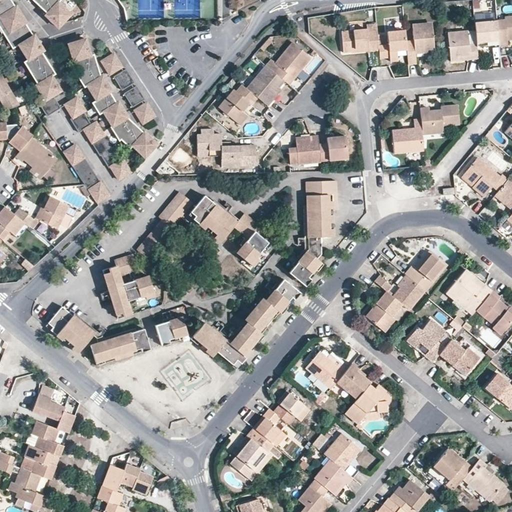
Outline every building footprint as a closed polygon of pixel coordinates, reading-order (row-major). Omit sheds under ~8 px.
[(26,61),(43,51),(34,37),(33,38),(25,24),(26,23),(16,7),(14,8),(9,0),(0,0),(0,30),(13,51),(17,48),(26,61)] [(33,0),(51,15),(50,17),(64,29),(76,15),(62,3),(64,0),(33,0)] [(507,44),(506,39),(506,36),(511,35),(511,15),(504,16),(504,19),(496,20),(498,40),(499,43),(499,45),(507,44)] [(498,40),(496,20),(474,22),(475,40),(476,42),(479,42),(498,40)] [(415,64),(414,54),(414,49),(423,48),(424,53),(434,52),(431,25),(423,25),(422,22),(412,23),(413,40),(405,40),(406,47),(406,50),(408,65),(415,64)] [(476,42),(475,40),(470,41),(468,26),(447,29),(451,57),(457,56),(457,53),(465,52),(465,55),(477,54),(476,42)] [(379,58),(378,44),(376,30),(367,31),(367,28),(347,31),(350,57),(353,56),(369,55),(370,59),(379,58)] [(406,47),(405,40),(404,29),(388,31),(388,43),(378,44),(379,58),(380,66),(391,65),(391,69),(400,68),(398,51),(398,48),(406,47)] [(289,84),(294,78),(291,75),(299,66),(302,68),(312,56),(293,40),(275,61),(269,55),(263,63),(283,79),(289,84)] [(131,145),(144,156),(156,143),(143,131),(142,133),(125,118),(126,117),(116,102),(114,103),(107,92),(109,91),(100,76),(98,77),(90,55),(87,56),(81,41),(65,47),(71,62),(72,62),(77,73),(74,75),(83,88),(85,87),(94,102),(91,104),(97,114),(101,112),(109,126),(117,140),(119,139),(129,148),(131,145)] [(43,51),(26,61),(27,63),(24,65),(37,86),(35,87),(44,102),(38,105),(46,117),(59,109),(51,97),(59,92),(50,77),(54,75),(41,54),(44,52),(43,51)] [(111,54),(100,60),(109,73),(119,66),(111,54)] [(109,73),(100,60),(99,61),(107,74),(109,73)] [(283,79),(263,63),(244,85),(258,97),(268,105),(273,98),(270,96),(278,86),(283,79)] [(294,78),(302,68),(299,66),(291,75),(294,78)] [(132,82),(124,69),(122,70),(112,76),(120,90),(132,82)] [(0,100),(7,111),(20,106),(0,76),(0,100)] [(219,106),(235,119),(249,103),(252,105),(258,97),(244,85),(241,84),(235,91),(233,89),(219,106)] [(143,99),(134,86),(123,93),(131,106),(143,99)] [(281,88),(278,86),(270,96),(273,98),(281,88)] [(82,113),(84,111),(76,98),(63,107),(72,119),(69,120),(78,133),(82,131),(99,156),(100,155),(108,168),(110,167),(118,179),(130,171),(122,159),(121,159),(113,147),(111,148),(95,123),(90,126),(82,113)] [(134,110),(142,123),(149,118),(153,116),(145,103),(134,110)] [(255,108),(252,105),(249,103),(235,119),(241,125),(255,108)] [(421,127),(422,133),(443,131),(443,125),(459,124),(458,105),(441,107),(441,110),(442,115),(437,116),(437,111),(428,112),(428,108),(419,109),(421,127)] [(142,123),(134,110),(133,110),(141,123),(142,123)] [(9,142),(20,151),(31,138),(33,135),(24,126),(22,127),(19,124),(8,125),(8,122),(0,122),(0,139),(8,138),(10,141),(9,142)] [(144,128),(151,134),(156,128),(149,122),(144,128)] [(423,151),(422,133),(421,127),(392,130),(395,154),(423,151)] [(221,150),(221,146),(221,141),(220,134),(213,134),(213,129),(201,130),(201,135),(197,135),(197,151),(221,150)] [(320,162),(319,144),(317,134),(309,135),(309,139),(294,141),(295,146),(287,148),(290,167),(298,166),(320,163),(320,162)] [(319,144),(320,162),(349,159),(346,136),(335,137),(330,138),(327,138),(328,143),(319,144)] [(31,138),(20,151),(16,156),(23,162),(25,161),(33,168),(44,177),(50,170),(58,161),(31,138)] [(62,152),(85,186),(91,195),(96,202),(108,194),(75,144),(62,152)] [(256,165),(255,149),(242,149),(242,145),(230,146),(221,146),(221,150),(221,157),(221,167),(256,165)] [(498,190),(508,178),(502,173),(501,175),(478,157),(464,173),(475,182),(473,185),(472,186),(484,195),(492,185),(498,190)] [(41,181),(44,177),(33,168),(30,172),(41,181)] [(50,170),(44,177),(49,181),(54,174),(50,170)] [(462,176),(473,185),(475,182),(464,173),(462,176)] [(511,180),(508,178),(498,190),(494,195),(511,209),(511,180)] [(308,249),(289,273),(305,287),(312,279),(308,277),(314,269),(318,271),(323,264),(317,259),(321,254),(321,237),(334,236),(333,209),(337,208),(336,180),(307,181),(307,209),(304,209),(305,235),(305,237),(308,237),(308,249)] [(91,195),(85,186),(80,189),(86,198),(91,195)] [(172,228),(192,203),(180,193),(159,217),(163,220),(138,250),(150,261),(175,230),(172,228)] [(263,250),(266,252),(272,245),(256,232),(260,227),(244,213),(237,222),(205,196),(191,212),(196,216),(193,219),(207,230),(210,227),(218,234),(215,237),(224,244),(237,228),(249,238),(237,253),(254,267),(260,260),(257,258),(263,250)] [(40,221),(57,230),(65,214),(69,206),(51,197),(47,205),(38,220),(40,221)] [(36,219),(38,220),(47,205),(43,202),(34,218),(36,219)] [(27,225),(14,214),(5,206),(4,206),(0,210),(0,223),(2,225),(0,226),(0,238),(3,241),(6,244),(11,238),(9,236),(12,233),(17,237),(27,225)] [(20,208),(14,214),(27,225),(28,225),(33,219),(20,208)] [(65,214),(57,229),(63,232),(71,217),(65,214)] [(36,219),(33,219),(28,225),(31,229),(33,230),(40,221),(38,220),(36,219)] [(31,229),(28,225),(27,225),(17,237),(21,241),(31,229)] [(409,279),(425,292),(447,266),(430,251),(420,263),(425,266),(419,274),(414,270),(412,269),(406,276),(409,279)] [(120,277),(139,271),(134,256),(115,261),(117,266),(104,270),(119,318),(132,314),(129,306),(138,303),(137,299),(146,296),(148,301),(156,298),(150,276),(123,285),(120,277)] [(34,266),(26,260),(22,265),(29,271),(34,266)] [(420,263),(414,270),(419,274),(425,266),(420,263)] [(474,311),(493,289),(485,283),(482,287),(470,278),(474,274),(465,267),(442,295),(451,302),(454,298),(465,307),(462,311),(469,317),(474,311)] [(485,283),(474,274),(470,278),(482,287),(485,283)] [(397,287),(400,290),(409,279),(406,276),(397,287)] [(375,283),(387,293),(389,291),(392,288),(380,278),(375,283)] [(230,343),(205,322),(191,339),(198,344),(201,342),(208,348),(206,351),(213,357),(217,353),(233,366),(237,361),(241,364),(252,351),(249,349),(255,341),(259,343),(265,335),(262,333),(268,327),(265,325),(271,317),(274,319),(279,313),(282,315),(288,307),(285,305),(292,298),(294,300),(300,293),(284,279),(267,300),(264,298),(245,320),(248,322),(230,343)] [(393,298),(402,306),(409,312),(425,292),(409,279),(400,290),(395,295),(393,298)] [(499,294),(493,289),(474,311),(491,325),(488,328),(497,335),(511,316),(511,305),(507,305),(497,297),(499,294)] [(387,293),(376,306),(379,309),(369,321),(384,334),(390,327),(387,324),(402,306),(393,298),(387,293)] [(451,302),(462,311),(465,307),(454,298),(451,302)] [(51,330),(64,340),(66,337),(76,345),(73,348),(79,353),(96,333),(63,306),(49,323),(54,327),(51,330)] [(365,318),(369,321),(379,309),(376,306),(365,318)] [(183,317),(156,325),(162,346),(171,343),(170,339),(179,337),(180,340),(190,337),(183,317)] [(461,331),(463,319),(453,317),(451,328),(461,331)] [(432,363),(439,355),(447,346),(440,340),(448,331),(432,318),(422,330),(419,327),(406,343),(415,351),(420,345),(429,353),(425,357),(432,363)] [(145,328),(92,345),(98,365),(106,363),(105,359),(114,357),(115,360),(133,355),(132,351),(141,349),(142,352),(151,349),(145,328)] [(64,340),(73,348),(76,345),(66,337),(64,340)] [(447,346),(439,355),(453,368),(457,364),(462,368),(469,374),(482,358),(469,348),(467,351),(452,339),(447,346)] [(336,382),(347,369),(341,364),(337,368),(328,360),(319,353),(306,369),(331,389),(336,382)] [(331,356),(328,360),(337,368),(341,364),(331,356)] [(357,399),(367,386),(370,382),(366,379),(356,371),(358,368),(359,367),(353,362),(347,369),(336,382),(357,399)] [(459,372),(462,368),(457,364),(453,368),(459,372)] [(369,376),(358,368),(356,371),(366,379),(369,376)] [(511,384),(497,373),(487,385),(511,404),(511,384)] [(337,385),(332,389),(339,397),(344,392),(337,385)] [(357,424),(364,416),(366,413),(377,412),(385,412),(384,404),(390,403),(389,396),(385,394),(380,400),(375,396),(378,393),(375,390),(374,392),(367,386),(357,399),(345,414),(357,424)] [(38,395),(50,400),(54,391),(41,387),(38,395)] [(377,387),(375,390),(378,393),(375,396),(380,400),(385,394),(377,387)] [(278,403),(281,405),(290,393),(288,391),(278,403)] [(274,412),(280,416),(288,423),(290,425),(296,417),(305,405),(290,393),(281,405),(274,412)] [(57,428),(58,429),(70,433),(77,415),(64,411),(65,408),(50,402),(50,400),(38,395),(32,413),(44,418),(44,417),(59,422),(57,428)] [(311,409),(305,405),(296,417),(301,421),(311,409)] [(256,429),(271,442),(281,431),(274,425),(280,416),(274,412),(270,408),(263,416),(266,418),(256,429)] [(253,427),(254,427),(256,429),(266,418),(263,416),(253,427)] [(281,431),(288,423),(280,416),(274,425),(281,431)] [(32,446),(61,457),(65,446),(54,441),(58,429),(57,428),(37,421),(33,433),(31,433),(27,444),(32,446)] [(275,445),(271,442),(256,429),(254,427),(243,441),(247,445),(237,456),(230,464),(245,477),(266,454),(275,445)] [(323,452),(326,455),(344,470),(354,457),(351,454),(358,445),(341,431),(323,452)] [(323,433),(314,444),(319,448),(328,437),(323,433)] [(232,453),(237,456),(247,445),(243,441),(232,453)] [(362,448),(358,445),(351,454),(354,457),(362,448)] [(52,480),(61,457),(32,446),(29,454),(35,457),(34,461),(39,463),(35,474),(43,477),(52,480)] [(453,479),(458,484),(463,479),(473,466),(465,459),(462,463),(447,449),(444,447),(429,465),(447,480),(449,477),(453,479)] [(465,459),(449,447),(447,449),(462,463),(465,459)] [(0,455),(0,460),(13,465),(17,457),(2,451),(0,455)] [(35,457),(29,454),(23,469),(35,474),(39,463),(34,461),(35,457)] [(272,458),(266,454),(245,477),(251,482),(272,458)] [(344,470),(326,455),(311,474),(313,477),(329,489),(334,494),(344,480),(347,483),(349,484),(354,478),(344,470)] [(473,466),(463,479),(490,501),(491,499),(496,503),(508,490),(502,485),(504,483),(494,475),(484,467),(487,464),(480,458),(473,466)] [(43,477),(35,474),(23,469),(13,465),(0,460),(0,470),(12,474),(13,472),(21,475),(18,484),(15,483),(12,492),(20,495),(19,498),(21,499),(42,507),(47,495),(38,491),(43,477)] [(111,466),(104,483),(118,488),(120,483),(133,488),(132,490),(147,495),(153,478),(140,473),(141,470),(126,464),(124,470),(111,466)] [(496,472),(487,464),(484,467),(494,475),(496,472)] [(329,489),(313,477),(298,496),(305,501),(298,509),(301,511),(314,511),(321,505),(325,508),(331,502),(323,496),(329,489)] [(446,499),(458,484),(453,479),(441,494),(446,499)] [(337,496),(347,483),(344,480),(334,494),(337,496)] [(391,499),(406,511),(415,511),(429,495),(411,480),(404,488),(399,495),(396,493),(391,499)] [(104,483),(103,486),(117,491),(118,488),(104,483)] [(117,491),(103,486),(98,499),(110,503),(106,511),(127,511),(126,511),(127,509),(121,507),(118,506),(119,503),(122,504),(125,495),(117,491)] [(402,487),(396,493),(399,495),(404,488),(402,487)] [(406,511),(391,499),(389,497),(377,511),(406,511)] [(37,511),(39,511),(42,507),(21,499),(19,505),(37,511)] [(263,511),(259,499),(242,504),(243,511),(263,511)]
